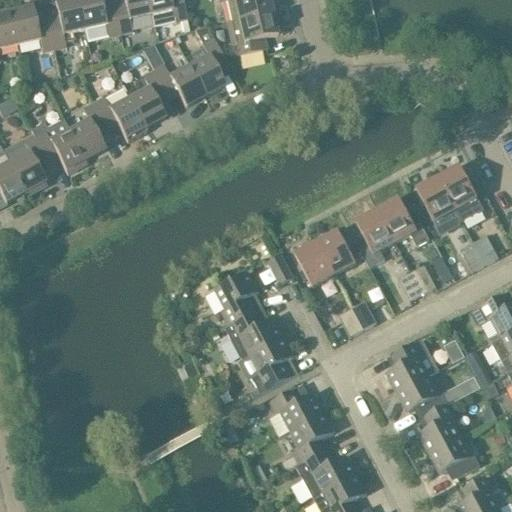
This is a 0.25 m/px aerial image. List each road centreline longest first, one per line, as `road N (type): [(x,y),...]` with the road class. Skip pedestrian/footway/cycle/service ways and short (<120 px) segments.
road 1 (residential): [(0,247),(320,80)]
road 2 (residential): [(511,190),(456,88),(436,76),(320,80)]
road 3 (residential): [(333,375),(511,273)]
road 4 (residential): [(406,511),(333,375)]
